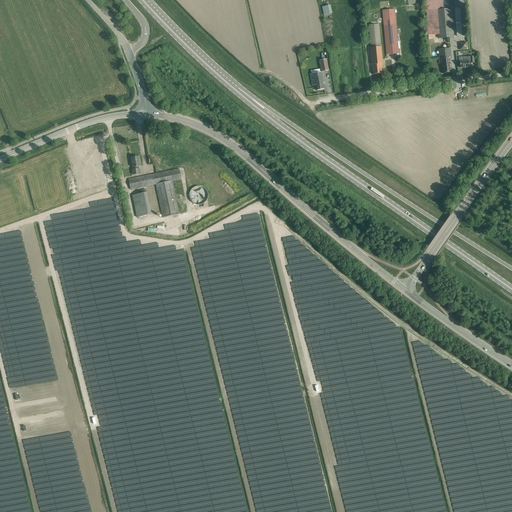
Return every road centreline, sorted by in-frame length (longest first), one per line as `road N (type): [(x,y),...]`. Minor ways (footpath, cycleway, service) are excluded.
road 1 (primary): [(511,290),(235,90)]
road 2 (primary): [(511,268),(235,90)]
road 3 (tertiary): [(405,289),(228,141),(189,122)]
road 4 (unclassified): [(313,102),(511,73)]
road 5 (tertiary): [(405,289),(511,140)]
road 6 (unclassified): [(0,159),(91,121),(146,114)]
road 7 (primary): [(235,90),(142,0)]
road 8 (tertiary): [(511,363),(405,289)]
